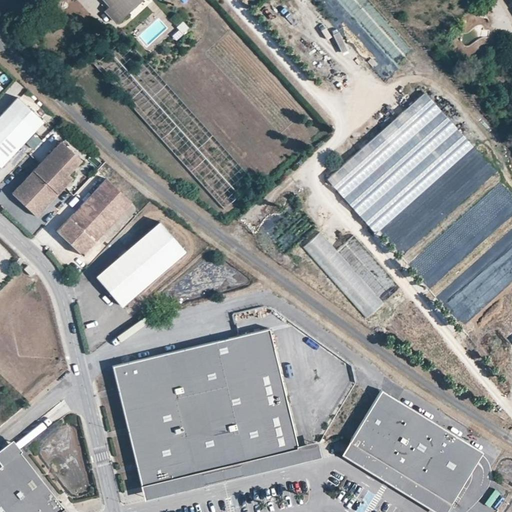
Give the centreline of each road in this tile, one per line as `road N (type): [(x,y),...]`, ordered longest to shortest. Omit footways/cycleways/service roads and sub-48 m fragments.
road 1 (unclassified): [(0,38),(141,175),(511,437)]
road 2 (unclassified): [(0,221),(61,291),(115,511)]
